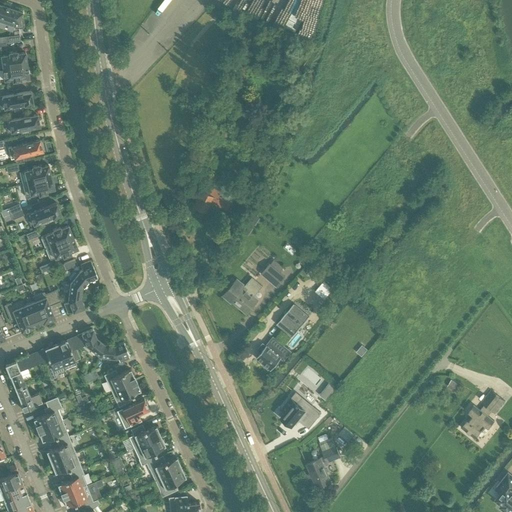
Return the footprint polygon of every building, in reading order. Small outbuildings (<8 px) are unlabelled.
[(0,5),(0,22),(14,27),(14,29),(23,28),(22,19),(20,18),(22,12),(0,5)] [(0,55),(2,68),(27,64),(25,52),(17,53),(16,51),(8,52),(9,54),(0,55)] [(27,64),(2,68),(4,80),(12,79),(12,81),(21,80),(20,78),(28,77),(27,64)] [(0,96),(0,106),(0,109),(13,106),(14,111),(22,110),(21,105),(32,102),(30,91),(0,96)] [(5,120),(7,132),(20,130),(21,135),(29,133),(28,128),(39,126),(37,114),(5,120)] [(39,139),(18,144),(7,147),(10,159),(23,156),(25,161),(33,159),(31,154),(42,151),(39,139)] [(259,153),(267,157),(271,150),(263,146),(259,153)] [(250,168),(257,171),(258,170),(262,173),(266,167),(262,165),(265,160),(256,156),(250,168)] [(6,166),(7,172),(19,169),(17,163),(6,166)] [(19,172),(22,184),(51,177),(48,164),(40,166),(39,164),(31,166),(32,168),(19,172)] [(51,177),(22,184),(25,196),(38,193),(39,195),(46,193),(46,191),(54,188),(51,177)] [(205,192),(202,191),(194,206),(207,213),(212,202),(217,205),(227,209),(233,196),(223,191),(222,193),(208,186),(205,192)] [(248,190),(242,187),(235,199),(242,202),(248,190)] [(60,213),(56,202),(26,215),(30,225),(34,224),(35,228),(44,224),(44,225),(52,222),(51,221),(58,219),(56,215),(60,213)] [(7,208),(10,214),(21,209),(19,203),(7,208)] [(21,209),(10,214),(12,220),(23,215),(21,209)] [(41,236),(45,248),(73,237),(68,225),(60,228),(60,226),(52,230),(53,232),(41,236)] [(26,234),(28,240),(39,235),(37,229),(26,234)] [(73,237),(45,248),(50,259),(62,255),(63,257),(71,253),(70,251),(77,248),(73,237)] [(63,263),(65,269),(77,265),(74,259),(63,263)] [(71,282),(70,283),(81,288),(88,280),(97,276),(92,265),(90,260),(80,265),(82,269),(80,270),(78,273),(76,271),(75,270),(73,271),(68,278),(68,280),(71,282)] [(53,268),(50,262),(39,267),(41,272),(53,268)] [(285,276),(270,263),(262,273),(277,286),(285,276)] [(236,280),(223,295),(231,302),(232,301),(231,301),(232,300),(247,312),(257,300),(253,297),(262,286),(252,277),(244,287),(236,280)] [(326,297),(333,286),(323,280),(316,291),(326,297)] [(81,288),(70,283),(68,299),(68,301),(64,303),(68,313),(72,311),(73,311),(84,307),(80,298),(81,288)] [(32,297),(34,301),(42,322),(43,323),(54,318),(49,305),(61,301),(56,289),(45,294),(44,292),(32,297)] [(33,327),(22,301),(11,305),(10,303),(4,305),(10,321),(16,319),(20,331),(20,332),(21,331),(33,327)] [(22,301),(33,327),(32,326),(42,322),(34,301),(24,305),(22,301)] [(276,324),(291,336),(292,337),(309,317),(293,303),(276,324)] [(86,345),(99,355),(104,344),(96,338),(92,328),(81,333),(77,335),(77,336),(81,345),(86,344),(86,345)] [(258,349),(261,351),(256,357),(263,363),(262,365),(268,369),(269,368),(271,370),(281,358),(283,360),(290,351),(273,337),(266,346),(263,343),(258,349)] [(66,340),(55,344),(66,369),(76,365),(74,360),(80,358),(75,347),(76,347),(70,349),(70,347),(69,347),(66,341),(67,340),(66,340)] [(104,344),(99,355),(115,358),(117,357),(119,362),(129,358),(127,353),(128,353),(123,342),(114,345),(104,344)] [(66,369),(55,344),(44,348),(44,349),(44,350),(47,356),(46,356),(47,358),(48,358),(51,367),(46,369),(50,379),(56,377),(55,374),(66,369)] [(357,352),(361,356),(367,350),(362,346),(357,352)] [(13,383),(14,387),(24,383),(19,370),(31,365),(28,356),(28,355),(27,356),(27,355),(15,360),(5,364),(10,378),(9,378),(12,384),(13,383)] [(103,375),(111,391),(135,379),(130,369),(123,372),(122,371),(120,372),(121,373),(117,374),(115,369),(103,375)] [(448,385),(456,390),(460,383),(452,378),(448,385)] [(135,379),(111,391),(118,407),(130,401),(127,396),(131,394),(131,395),(133,394),(133,393),(140,390),(135,379)] [(326,399),(336,386),(330,381),(328,384),(329,384),(321,394),(324,396),(326,398),(325,399),(326,399)] [(24,383),(14,387),(24,410),(42,403),(38,393),(30,396),(24,383)] [(461,427),(475,438),(481,431),(484,433),(486,433),(488,431),(488,428),(494,421),(488,415),(492,411),(495,413),(505,401),(491,390),(481,402),(484,405),(480,409),(474,404),(468,412),(472,416),(469,421),(467,419),(461,427)] [(291,398),(290,397),(282,408),(285,411),(280,416),(291,425),(297,418),(308,427),(320,413),(295,393),(291,398)] [(59,402),(57,397),(45,401),(47,407),(59,402)] [(143,398),(116,411),(124,428),(141,421),(138,413),(148,408),(143,398)] [(33,419),(37,430),(62,420),(58,409),(62,408),(59,402),(47,407),(43,408),(45,414),(33,419)] [(54,435),(57,441),(69,436),(62,420),(37,430),(42,441),(54,435)] [(128,437),(133,448),(160,436),(156,426),(145,431),(142,423),(130,429),(133,435),(128,437)] [(354,434),(344,426),(338,434),(348,441),(354,434)] [(46,451),(50,462),(75,452),(69,436),(57,441),(59,446),(46,451)] [(138,459),(141,465),(157,457),(154,450),(159,448),(160,449),(164,447),(163,446),(165,446),(160,436),(133,448),(139,459),(138,459)] [(323,452),(324,456),(306,464),(317,488),(331,482),(324,466),(328,465),(327,462),(340,456),(336,447),(333,440),(320,445),(323,452)] [(67,468),(70,473),(82,468),(75,452),(50,462),(55,473),(67,468)] [(149,469),(154,480),(181,467),(176,457),(166,462),(165,460),(163,461),(163,462),(160,463),(157,457),(141,465),(146,463),(148,469),(149,469)] [(9,467),(11,473),(17,471),(15,464),(9,467)] [(181,467),(154,480),(159,490),(159,491),(161,497),(173,491),(171,486),(174,484),(174,485),(176,484),(175,482),(185,477),(181,467)] [(57,484),(61,495),(86,485),(82,474),(84,474),(82,468),(70,473),(72,478),(66,480),(64,480),(64,481),(57,484)] [(0,477),(0,490),(22,481),(18,471),(17,471),(11,473),(0,477)] [(511,511),(511,476),(508,474),(501,484),(505,488),(496,500),(502,504),(500,506),(507,511),(508,510),(511,511)] [(81,506),(97,499),(101,497),(97,488),(103,485),(101,479),(86,485),(61,495),(63,500),(62,500),(64,505),(65,505),(66,506),(73,503),(73,504),(75,503),(75,502),(79,501),(81,506)] [(0,490),(0,491),(4,500),(26,491),(22,481),(0,490)] [(4,500),(8,510),(30,501),(26,491),(4,500)] [(168,497),(169,511),(199,511),(199,502),(187,503),(186,495),(168,497)] [(95,511),(93,508),(100,503),(97,499),(81,506),(82,508),(84,511),(95,511)] [(8,510),(8,511),(32,511),(34,511),(30,501),(8,510)]
